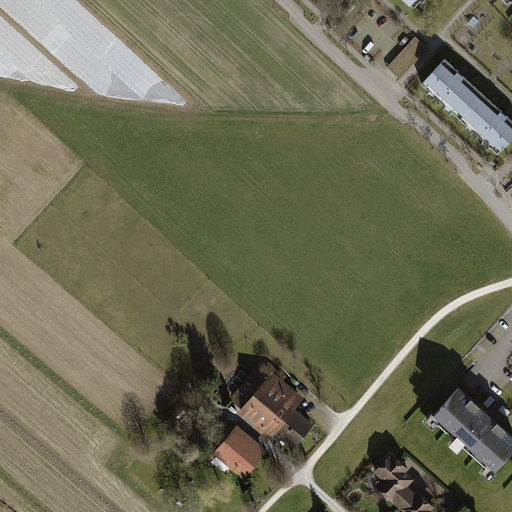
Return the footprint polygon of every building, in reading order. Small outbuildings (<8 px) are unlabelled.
[(401,0),(412,10),(420,2),(422,3),(424,0),(401,0)] [(415,37),(388,67),(400,78),(428,49),(415,37)] [(452,111),(460,118),(483,93),(444,58),(421,83),(430,91),(428,93),(434,98),(436,96),(446,106),(444,108),(450,113),(452,111)] [(511,119),(483,93),(460,118),(468,126),(466,128),(472,133),(474,131),(484,141),(482,143),(488,148),(490,146),(498,153),(511,138),(511,119)] [(237,413),(267,440),(272,435),(276,439),(279,436),(292,448),(312,426),(294,410),(304,399),(273,372),(271,374),(260,365),(230,398),(241,408),(237,413)] [(511,442),(511,435),(453,383),(419,421),(428,429),(435,421),(450,434),(443,442),(452,450),(459,442),(480,461),(473,469),(482,477),(511,442)] [(217,456),(242,478),(267,451),(239,427),(236,430),(232,426),(206,455),(212,461),(217,456)] [(396,506),(411,489),(407,486),(414,478),(406,471),(408,468),(391,453),(373,472),(382,480),(375,488),(396,506)] [(415,493),(411,489),(396,506),(402,511),(435,511),(433,509),(435,506),(417,490),(415,493)]
